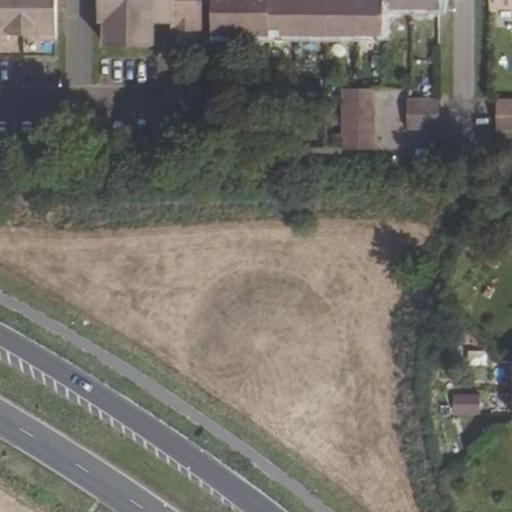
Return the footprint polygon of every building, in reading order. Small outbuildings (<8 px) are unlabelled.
[(0,0),(0,56),(56,57),(56,0),(0,0)] [(99,0),(100,20),(105,20),(105,42),(154,42),(154,20),(173,20),(173,27),(201,26),(201,0),(99,0)] [(211,0),(212,33),(240,33),(269,33),(298,34),(327,34),(355,34),(382,35),(382,7),(412,8),(440,7),(440,0),(211,0)] [(201,85),(166,85),(165,115),(200,115),(201,85)] [(354,88),(343,87),(342,148),(374,148),(375,88),(354,88)] [(439,98),(408,98),(408,128),(439,129),(439,98)] [(511,99),(497,100),(496,114),(511,113),(511,99)] [(511,113),(496,114),(496,129),(511,128),(511,113)]
